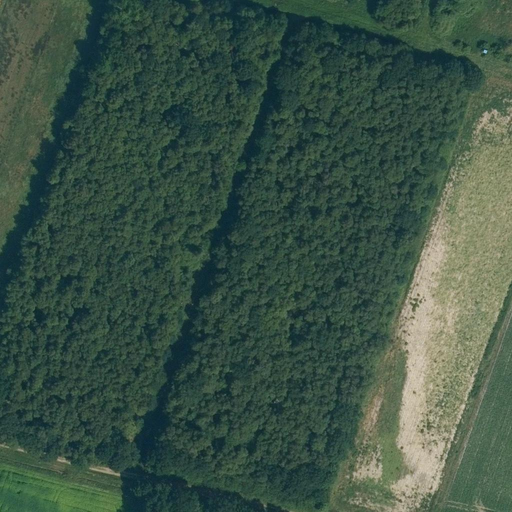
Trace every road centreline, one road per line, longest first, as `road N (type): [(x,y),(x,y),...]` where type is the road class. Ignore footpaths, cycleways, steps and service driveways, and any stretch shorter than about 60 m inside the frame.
road 1 (track): [(0,441),(298,511)]
road 2 (track): [(432,0),(413,41),(511,66)]
